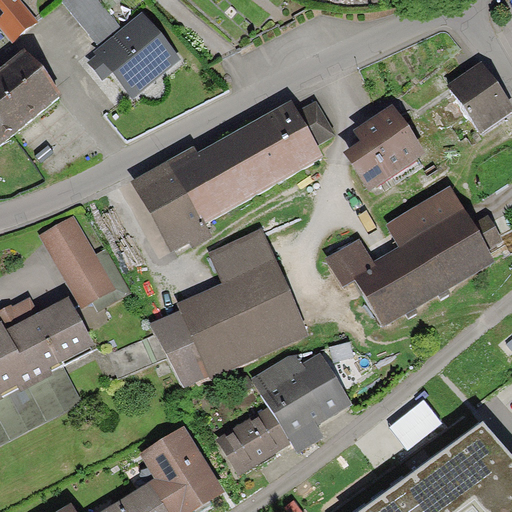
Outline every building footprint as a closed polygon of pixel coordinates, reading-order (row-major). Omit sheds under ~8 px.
[(11,0),(0,0),(0,39),(7,48),(34,26),(11,0)] [(58,0),(55,3),(93,51),(117,31),(96,4),(101,0),(58,0)] [(93,51),(89,55),(92,59),(84,66),(98,82),(105,76),(127,102),(174,61),(135,16),(117,31),(93,51)] [(16,56),(0,69),(0,148),(56,103),(16,56)] [(444,91),(476,141),(511,117),(479,68),(444,91)] [(164,170),(199,235),(319,171),(309,154),(330,144),(311,108),(292,118),(288,110),(192,160),(190,156),(164,170)] [(420,165),(388,113),(348,138),(358,154),(341,164),(363,200),(420,165)] [(205,247),(199,235),(164,170),(125,190),(165,264),(185,253),(187,257),(205,247)] [(355,283),(381,330),(406,316),(409,320),(417,315),(414,310),(439,296),(442,301),(450,296),(446,291),(495,263),(487,250),(499,242),(489,225),(475,233),(453,196),(391,231),(404,254),(376,270),(362,246),(334,262),(349,287),(355,283)] [(35,237),(78,312),(89,306),(95,317),(128,298),(101,251),(93,255),(70,217),(35,237)] [(208,386),(305,345),(261,236),(204,260),(218,293),(172,312),(208,386)] [(0,449),(77,411),(57,372),(90,355),(65,308),(38,321),(26,298),(0,310),(0,449)] [(99,356),(113,386),(162,364),(147,334),(99,356)] [(285,453),(292,463),(319,447),(312,436),(347,415),(313,359),(296,370),(290,359),(245,386),(262,414),(285,453)] [(427,406),(392,434),(411,458),(447,430),(427,406)] [(285,453),(262,414),(210,446),(233,484),(285,453)] [(511,511),(511,458),(482,425),(355,511),(511,511)] [(148,488),(143,491),(155,511),(205,511),(221,502),(180,435),(133,463),(148,488)] [(155,511),(143,491),(108,511),(155,511)]
